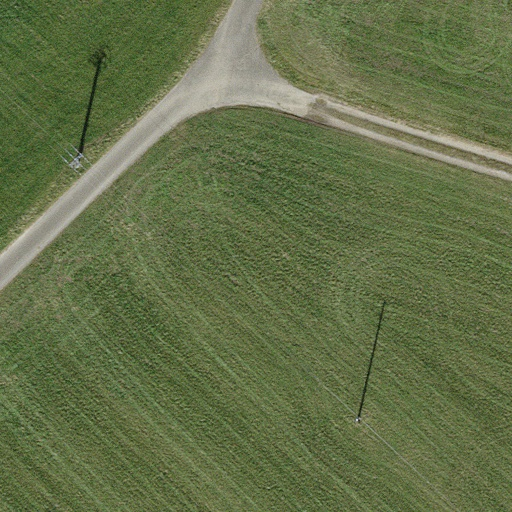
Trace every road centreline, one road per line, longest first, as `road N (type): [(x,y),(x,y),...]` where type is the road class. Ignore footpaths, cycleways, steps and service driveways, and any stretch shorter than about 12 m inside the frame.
road 1 (track): [(0,276),(217,66),(249,0)]
road 2 (track): [(217,66),(511,165)]
